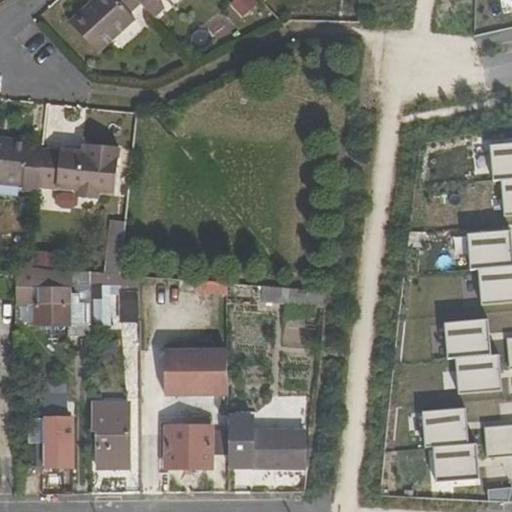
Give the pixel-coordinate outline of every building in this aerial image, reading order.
[(93,0),(69,22),(99,55),(147,11),(143,5),(137,0),(93,0)] [(28,145),(28,141),(0,138),(0,184),(23,187),(22,191),(40,193),(41,187),(46,150),(46,147),(28,145)] [(494,182),(511,180),(511,144),(483,147),(486,182),(494,182)] [(96,147),(86,146),(85,154),(96,155),(96,147)] [(115,195),(120,149),(96,147),(96,155),(85,154),(46,150),(41,187),(115,195)] [(511,180),(494,182),(497,218),(511,216),(511,180)] [(508,267),(504,231),(461,236),(464,271),(472,271),(508,267)] [(34,266),(59,267),(60,253),(34,251),(34,266)] [(511,266),(508,267),(472,271),(475,307),(511,303),(511,266)] [(16,306),(38,305),(39,326),(72,325),(71,293),(79,293),(79,284),(73,284),(73,271),(32,268),(16,267),(16,306)] [(90,273),(73,271),(73,284),(79,284),(90,285),(90,273)] [(90,285),(117,287),(119,275),(90,273),(90,285)] [(228,295),(228,292),(228,285),(197,282),(196,282),(196,292),(228,295)] [(90,285),(79,284),(79,293),(71,293),(72,325),(84,325),(84,324),(90,324),(90,285)] [(228,285),(228,292),(280,297),(279,303),(310,306),(311,292),(228,285)] [(139,292),(122,292),(122,321),(138,321),(139,292)] [(485,356),(482,320),(439,324),(442,360),(450,359),(485,356)] [(511,338),(500,339),(502,355),(511,353),(511,338)] [(229,351),(165,352),(165,397),(229,396),(229,351)] [(511,353),(502,355),(503,370),(511,369),(511,353)] [(485,356),(450,359),(453,395),(496,392),(493,356),(485,356)] [(98,430),(98,468),(129,468),(128,405),(92,405),(92,430),(98,430)] [(463,445),(460,409),(417,413),(420,449),(428,448),(463,445)] [(307,439),(283,438),(283,433),(256,433),(255,419),(229,419),(229,431),(229,456),(229,469),(308,469),(307,439)] [(71,420),(41,420),(41,468),(71,468),(71,420)] [(511,440),(511,431),(511,425),(478,428),(479,444),(511,440)] [(212,468),(212,456),(229,456),(229,431),(214,431),(212,429),(168,429),(168,468),(212,468)] [(511,440),(479,444),(481,459),(511,456),(511,440)] [(471,444),(463,445),(428,448),(431,484),(475,481),(471,444)]
